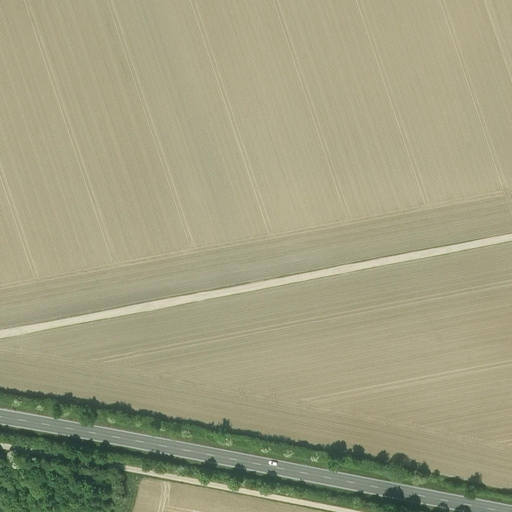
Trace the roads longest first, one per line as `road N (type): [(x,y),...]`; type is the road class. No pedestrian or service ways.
road 1 (track): [(0,333),(511,237)]
road 2 (primary): [(511,510),(0,418)]
road 3 (track): [(0,448),(345,511)]
